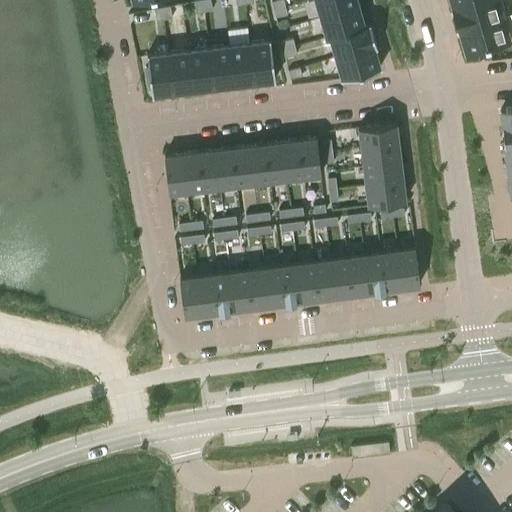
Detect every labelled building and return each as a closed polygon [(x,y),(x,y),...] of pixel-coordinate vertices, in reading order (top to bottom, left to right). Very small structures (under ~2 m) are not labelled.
[(202,0),(194,0),(196,12),(204,11),(202,0)] [(210,0),(202,0),(204,11),(212,9),(210,0)] [(283,0),(272,0),(271,0),(273,8),(285,5),(283,0)] [(357,0),(315,0),(320,16),(359,5),(357,0)] [(454,6),(453,7),(459,29),(461,29),(460,28),(506,15),(506,14),(501,0),(480,0),(454,7),(454,6)] [(170,5),(162,6),(164,18),(172,17),(170,5)] [(285,5),(273,8),(275,16),(287,13),(285,5)] [(359,5),(320,16),(326,36),(329,35),(365,25),(359,5)] [(162,6),(154,8),(156,20),(164,18),(162,6)] [(506,15),(460,28),(461,29),(468,53),(486,48),(486,46),(511,37),(511,17),(511,13),(506,14),(506,15)] [(365,25),(329,35),(335,56),(374,45),(376,44),(370,23),(365,25)] [(293,37),(281,40),(283,48),(295,45),(293,37)] [(270,38),(249,41),(254,81),(275,79),(270,38)] [(249,41),(229,43),(234,84),(254,81),(249,41)] [(229,43),(209,46),(213,86),(234,84),(229,43)] [(295,45),(283,48),(285,56),(297,53),(295,45)] [(374,45),(335,56),(341,77),(380,66),(374,45)] [(209,46),(188,48),(193,88),(213,86),(209,46)] [(188,48),(168,50),(173,91),(193,88),(188,48)] [(148,66),(145,66),(147,81),(150,81),(152,93),(173,91),(168,50),(147,53),(148,66)] [(300,66),(288,69),(290,77),(302,74),(300,66)] [(511,106),(501,108),(503,125),(511,124),(511,106)] [(396,121),(358,126),(361,146),(399,141),(396,121)] [(503,125),(502,125),(504,143),(505,143),(505,142),(511,141),(511,124),(503,125)] [(316,135),(299,137),(303,175),(321,173),(316,135)] [(299,137),(282,139),(287,177),(303,175),(299,137)] [(331,137),(323,138),(324,150),(332,149),(331,137)] [(282,139),(265,141),(270,179),(287,177),(282,139)] [(265,141),(249,143),(253,181),(270,179),(265,141)] [(399,141),(361,146),(363,165),(401,160),(399,141)] [(249,143),(232,145),(237,183),(253,181),(249,143)] [(232,145),(215,147),(220,185),(237,183),(232,145)] [(215,147),(198,149),(203,187),(220,185),(215,147)] [(198,149),(182,151),(186,189),(203,187),(198,149)] [(332,149),(324,150),(326,162),(334,161),(332,149)] [(182,151),(164,154),(169,191),(186,189),(182,151)] [(401,160),(363,165),(365,184),(403,179),(401,160)] [(335,175),(327,176),(329,188),(337,187),(335,175)] [(403,179),(365,184),(368,204),(406,199),(403,179)] [(337,187),(329,188),(330,200),(338,199),(337,187)] [(325,202),(313,204),(314,212),(326,210),(325,202)] [(302,205),(290,207),(291,215),(303,213),(302,205)] [(404,206),(392,208),(393,215),(405,214),(404,206)] [(290,207),(278,208),(279,216),(291,215),(290,207)] [(392,208),(380,209),(381,217),(393,215),(392,208)] [(269,210),(257,211),(258,219),(270,218),(269,210)] [(370,210),(358,212),(359,220),(371,218),(370,210)] [(257,211),(245,213),(246,221),(258,219),(257,211)] [(358,212),(346,214),(347,221),(359,220),(358,212)] [(236,214),(224,216),(225,224),(237,222),(236,214)] [(337,215),(325,216),(326,224),(338,223),(337,215)] [(224,216),(212,217),(213,225),(225,224),(224,216)] [(325,216),(313,218),(314,226),(326,224),(325,216)] [(202,218),(190,220),(191,228),(203,226),(202,218)] [(304,219),(292,221),(293,229),(305,227),(304,219)] [(190,220),(178,222),(179,230),(191,228),(190,220)] [(292,221),(280,222),(281,230),(293,229),(292,221)] [(270,224),(258,225),(259,233),(271,231),(270,224)] [(258,225),(246,227),(247,235),(259,233),(258,225)] [(237,228),(225,229),(226,237),(238,236),(237,228)] [(225,229),(213,231),(214,239),(226,237),(225,229)] [(204,232),(192,234),(193,242),(205,240),(204,232)] [(192,234),(180,235),(181,243),(193,242),(192,234)] [(415,245),(397,247),(402,285),(420,283),(415,245)] [(397,247),(380,249),(385,287),(402,285),(397,247)] [(380,249),(364,252),(369,290),(385,287),(380,249)] [(364,252),(347,254),(352,292),(369,290),(364,252)] [(347,254),(330,256),(335,294),(352,292),(347,254)] [(330,256),(314,258),(319,296),(335,294),(330,256)] [(314,258),(297,261),(302,299),(319,296),(314,258)] [(297,261),(280,263),(285,301),(302,299),(297,261)] [(280,263),(264,265),(269,303),(285,301),(280,263)] [(264,265),(247,267),(252,305),(269,303),(264,265)] [(247,267),(230,269),(235,307),(252,305),(247,267)] [(230,269),(213,272),(218,310),(235,307),(230,269)] [(213,272),(197,274),(202,312),(218,310),(213,272)] [(197,274),(180,276),(184,314),(202,312),(197,274)] [(350,444),(352,456),(390,452),(388,440),(350,444)]
